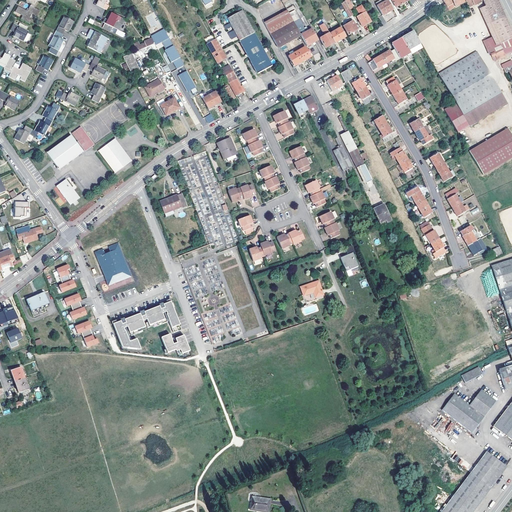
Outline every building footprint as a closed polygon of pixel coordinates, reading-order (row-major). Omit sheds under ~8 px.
[(22,16),(21,19),(30,24),(32,19),(30,18),(32,14),(37,16),(40,11),(34,7),(38,1),(39,2),(39,1),(36,0),(26,0),(26,1),(25,1),(31,4),(27,11),(18,6),(15,12),(22,16)] [(97,0),(98,0),(96,5),(102,8),(106,0),(97,0)] [(387,0),(377,6),(382,16),(393,9),(387,0)] [(464,0),(466,3),(469,8),(483,1),(482,0),(464,0)] [(486,7),(484,8),(494,29),(489,31),(493,39),(485,43),(494,61),(507,55),(501,44),(511,38),(511,32),(498,2),(497,0),(482,0),(483,1),(486,7)] [(347,19),(353,16),(350,10),(346,3),(345,2),(340,5),(347,19)] [(370,22),(365,13),(361,6),(356,9),(360,16),(357,17),(363,27),(370,22)] [(494,29),(484,8),(479,10),(489,31),(494,29)] [(241,11),(228,19),(230,23),(232,26),(234,31),(237,36),(258,74),(272,66),(241,11)] [(289,13),(299,33),(301,36),(307,47),(318,41),(312,29),(308,32),(306,29),(304,30),(293,11),(289,13)] [(103,18),(101,22),(103,23),(119,30),(124,19),(112,13),(108,20),(103,18)] [(301,36),(299,33),(289,13),(266,26),(278,49),(301,36)] [(65,30),(68,31),(73,21),(64,16),(56,31),(63,35),(65,30)] [(358,30),(353,21),(350,23),(349,21),(346,23),(347,25),(344,27),(349,35),(358,30)] [(17,26),(13,24),(10,30),(14,33),(13,36),(23,41),(23,40),(27,42),(30,34),(27,33),(28,31),(24,30),(26,26),(19,23),(17,26)] [(103,23),(101,27),(121,37),(123,33),(119,30),(103,23)] [(328,30),(324,24),(319,26),(323,33),(328,30)] [(164,30),(170,40),(176,37),(170,27),(164,30)] [(330,35),(335,44),(346,38),(341,29),(330,35)] [(107,39),(90,30),(86,37),(91,40),(87,47),(100,53),(107,39)] [(170,40),(164,30),(159,32),(163,38),(161,39),(165,45),(164,46),(166,50),(165,51),(188,92),(195,88),(186,71),(185,72),(178,60),(180,59),(170,40)] [(63,35),(56,31),(48,46),(58,51),(63,40),(60,39),(63,35)] [(402,39),(403,40),(411,55),(423,48),(413,32),(402,39)] [(155,33),(150,35),(153,40),(155,44),(160,41),(155,33)] [(330,35),(329,34),(320,39),(326,48),(331,45),(334,51),(338,49),(335,44),(330,35)] [(511,38),(501,44),(507,55),(511,52),(511,38)] [(206,45),(217,64),(225,58),(215,40),(206,45)] [(411,55),(403,40),(393,46),(395,49),(400,59),(403,57),(404,59),(412,55),(411,55)] [(150,46),(144,49),(147,54),(158,49),(155,44),(150,46)] [(307,47),(288,57),(294,67),(312,57),(307,47)] [(386,64),(394,59),(396,62),(400,59),(395,49),(390,52),(389,51),(381,56),(386,64)] [(10,57),(4,53),(2,58),(0,57),(0,65),(4,68),(9,58),(10,57)] [(139,69),(131,54),(123,57),(131,73),(139,69)] [(44,70),(47,71),(53,60),(43,56),(35,70),(42,74),(44,70)] [(92,72),(90,75),(101,80),(106,71),(96,66),(100,59),(95,56),(90,66),(88,70),(92,72)] [(386,64),(381,56),(368,63),(373,72),(386,64)] [(479,56),(454,71),(464,89),(476,108),(501,93),(479,56)] [(12,66),(15,61),(9,58),(4,68),(3,69),(11,72),(9,77),(14,79),(17,74),(21,77),(20,79),(24,81),(31,68),(22,63),(19,69),(12,66)] [(88,70),(90,66),(75,58),(70,68),(80,73),(82,70),(87,72),(88,70)] [(511,60),(501,63),(503,68),(511,65),(511,60)] [(387,66),(386,64),(373,72),(374,74),(387,66)] [(220,71),(228,84),(229,84),(236,97),(245,91),(242,85),(241,86),(229,66),(220,71)] [(511,66),(503,70),(505,74),(509,73),(511,79),(511,66)] [(139,69),(131,73),(132,76),(135,81),(143,78),(139,69)] [(347,70),(341,74),(345,83),(352,79),(347,70)] [(441,79),(452,96),(464,89),(454,71),(441,79)] [(223,84),(218,74),(210,79),(216,88),(223,84)] [(343,86),(337,76),(327,81),(332,92),(343,86)] [(393,96),(401,91),(398,85),(400,83),(397,78),(394,80),(393,77),(386,81),(388,85),(387,86),(393,96)] [(164,89),(159,79),(147,86),(148,87),(145,89),(150,97),(156,94),(158,93),(164,89)] [(360,79),(352,84),(357,92),(365,88),(360,79)] [(93,95),(91,100),(98,103),(105,88),(96,83),(90,93),(93,95)] [(189,105),(186,107),(197,129),(206,125),(189,92),(187,93),(182,84),(179,85),(189,105)] [(235,99),(228,85),(224,87),(231,101),(235,99)] [(365,88),(357,92),(364,105),(373,100),(365,88)] [(452,96),(456,103),(444,110),(452,122),(476,108),(464,89),(452,96)] [(67,95),(63,93),(63,94),(58,91),(55,97),(60,99),(74,107),(79,97),(69,92),(67,95)] [(401,91),(393,96),(398,105),(407,100),(401,91)] [(221,102),(216,92),(202,99),(208,110),(221,102)] [(424,98),(421,93),(415,96),(418,102),(424,98)] [(476,108),(452,122),(458,133),(507,104),(501,93),(476,108)] [(4,106),(14,111),(19,101),(4,94),(1,100),(6,103),(4,106)] [(314,109),(316,112),(317,111),(318,111),(318,110),(318,109),(318,108),(312,97),(303,101),(308,110),(309,112),(314,109)] [(174,98),(159,107),(163,113),(164,112),(166,116),(180,109),(174,98)] [(308,110),(303,101),(294,106),(298,115),(308,110)] [(47,105),(42,116),(45,118),(51,121),(59,106),(53,103),(51,107),(47,105)] [(287,118),(284,111),(272,116),(275,121),(276,120),(277,123),(279,126),(287,122),(286,119),(287,118)] [(205,118),(209,124),(215,121),(211,114),(205,118)] [(387,125),(382,116),(372,122),(373,125),(375,123),(379,130),(387,125)] [(348,132),(341,117),(338,118),(346,133),(348,132)] [(39,121),(34,131),(38,133),(44,136),(51,121),(45,118),(43,122),(39,121)] [(410,124),(415,133),(423,128),(421,124),(423,123),(420,118),(410,124)] [(292,130),(289,122),(287,122),(279,126),(277,127),(280,132),(281,132),(282,134),(284,138),(293,134),(291,130),(292,130)] [(387,125),(379,130),(384,138),(382,139),(384,143),(393,137),(391,134),(392,133),(387,125)] [(34,131),(25,126),(23,130),(20,129),(14,139),(23,144),(29,134),(35,137),(38,133),(34,131)] [(94,144),(82,128),(72,135),(84,151),(94,144)] [(415,133),(420,141),(423,145),(432,140),(430,135),(428,136),(423,128),(415,133)] [(257,134),(254,129),(243,134),(246,142),(247,141),(249,144),(258,141),(256,137),(255,135),(257,134)] [(348,132),(352,140),(358,137),(354,129),(348,132)] [(511,135),(508,129),(469,152),(483,175),(511,158),(511,135)] [(368,182),(372,180),(352,140),(348,132),(346,133),(340,135),(349,154),(349,153),(357,168),(359,167),(367,183),(368,182)] [(83,152),(71,136),(47,153),(59,170),(83,152)] [(131,161),(115,139),(98,151),(115,173),(131,161)] [(233,150),(235,150),(230,139),(217,144),(219,149),(220,148),(221,150),(225,159),(226,159),(228,163),(239,159),(237,155),(236,155),(233,150)] [(261,145),(259,140),(258,141),(249,144),(247,145),(251,153),(252,152),(254,156),(263,152),(261,149),(260,146),(261,145)] [(303,154),(300,147),(289,152),(291,157),(293,156),(294,158),(303,154)] [(343,172),(345,171),(352,167),(342,147),(334,151),(333,151),(343,172)] [(402,151),(401,152),(399,148),(390,154),(392,157),(394,156),(399,165),(408,160),(402,151)] [(206,151),(179,160),(208,245),(214,243),(216,248),(234,242),(233,238),(235,237),(229,222),(231,222),(229,216),(225,217),(224,212),(228,211),(225,203),(223,204),(219,192),(220,192),(206,151)] [(429,158),(435,168),(444,163),(438,153),(429,158)] [(303,154),(294,158),(294,159),(295,162),(304,158),(303,155),(304,154),(303,154)] [(309,165),(305,158),(304,158),(295,162),(294,163),(297,168),(298,168),(299,170),(301,174),(310,170),(308,166),(309,165)] [(413,168),(408,160),(399,165),(408,179),(415,174),(412,169),(413,168)] [(451,171),(449,172),(444,163),(435,168),(444,182),(454,176),(451,171)] [(273,170),(270,165),(259,171),(262,178),(264,178),(265,181),(274,177),(271,171),(273,170)] [(359,167),(357,168),(364,184),(367,183),(359,167)] [(278,181),(276,177),(274,177),(265,181),(264,182),(267,190),(269,189),(269,190),(278,186),(278,185),(276,182),(278,181)] [(79,198),(65,179),(60,184),(56,187),(70,205),(79,198)] [(318,185),(316,181),(305,187),(307,190),(310,189),(318,185)] [(320,188),(318,185),(310,189),(307,190),(308,194),(310,193),(312,197),(320,193),(318,189),(320,188)] [(252,186),(248,187),(248,186),(240,189),(243,197),(244,201),(249,199),(249,198),(252,196),(256,195),(252,186)] [(411,196),(413,200),(416,205),(425,200),(420,192),(419,192),(416,187),(406,193),(408,198),(411,196)] [(456,188),(445,195),(452,208),(461,203),(464,202),(461,196),(457,198),(455,194),(459,193),(456,188)] [(243,197),(240,189),(237,190),(236,189),(228,192),(232,204),(237,202),(237,200),(240,198),(243,197)] [(325,199),(322,192),(320,193),(312,197),(310,198),(313,203),(314,202),(315,204),(317,209),(326,204),(324,200),(325,199)] [(20,193),(10,200),(12,202),(14,202),(14,218),(20,218),(20,217),(26,217),(26,208),(28,208),(28,202),(26,202),(20,193)] [(166,217),(174,214),(173,211),(181,208),(182,209),(186,207),(181,194),(160,202),(166,217)] [(432,213),(425,200),(416,205),(419,209),(416,211),(419,215),(421,213),(424,218),(432,213)] [(463,207),(461,203),(452,208),(457,217),(469,210),(466,205),(463,207)] [(384,205),(373,210),(380,224),(386,221),(387,223),(392,221),(384,205)] [(335,219),(331,212),(320,218),(322,222),(323,222),(324,224),(326,228),(335,224),(333,220),(335,219)] [(250,216),(238,220),(241,228),(242,228),(243,232),(245,231),(246,235),(253,232),(252,229),(251,224),(250,222),(251,221),(250,216)] [(119,226),(139,280),(161,272),(140,218),(119,226)] [(340,231),(336,223),(335,224),(326,228),(325,229),(327,234),(329,233),(330,236),(332,240),(341,235),(339,232),(340,231)] [(429,225),(422,229),(431,244),(439,240),(432,228),(431,229),(429,225)] [(468,246),(476,241),(473,235),(475,233),(473,230),(470,226),(460,232),(463,236),(462,236),(468,246)] [(24,227),(19,229),(19,231),(17,232),(18,234),(17,235),(19,240),(23,239),(24,243),(37,239),(36,235),(42,232),(40,227),(26,232),(24,227)] [(304,239),(300,231),(297,232),(294,234),(293,232),(289,235),(293,244),(294,246),(301,242),(301,241),(304,239)] [(293,244),(289,235),(285,237),(282,238),(282,237),(278,238),(280,242),(279,243),(282,250),(290,247),(289,246),(293,244)] [(439,240),(431,244),(435,252),(433,254),(435,258),(445,252),(442,248),(443,248),(439,240)] [(476,241),(468,246),(473,256),(486,248),(484,245),(480,247),(476,241)] [(271,254),(267,247),(273,244),(272,242),(268,244),(265,245),(265,243),(260,245),(261,248),(264,257),(271,254)] [(116,283),(128,278),(120,257),(123,255),(118,243),(109,247),(111,252),(105,254),(103,249),(97,251),(102,265),(100,266),(103,274),(106,273),(106,276),(104,276),(107,282),(113,279),(112,276),(114,276),(116,283)] [(276,251),(273,244),(267,247),(271,254),(272,254),(271,253),(276,251)] [(345,256),(340,258),(345,269),(349,267),(350,270),(358,266),(352,253),(354,252),(351,246),(344,249),(347,255),(348,257),(345,258),(345,256)] [(493,250),(496,257),(502,254),(499,247),(493,250)] [(264,257),(261,248),(257,250),(255,251),(254,249),(249,251),(253,263),(261,260),(260,259),(265,257),(264,257)] [(0,258),(0,270),(12,266),(10,261),(14,260),(12,254),(0,258)] [(132,277),(123,255),(120,257),(128,278),(132,277)] [(511,259),(492,267),(511,329),(511,347),(508,349),(510,353),(511,359),(506,361),(508,367),(496,371),(501,386),(504,385),(505,390),(511,387),(511,401),(493,426),(511,440),(511,259)] [(68,266),(57,270),(60,278),(69,275),(67,271),(70,270),(68,266)] [(113,279),(107,282),(108,286),(116,283),(114,276),(112,276),(113,279)] [(300,287),(303,296),(313,293),(315,298),(323,295),(318,281),(300,287)] [(71,282),(59,286),(62,293),(76,288),(74,283),(72,284),(71,282)] [(33,317),(46,312),(43,306),(49,304),(44,293),(27,301),(33,317)] [(313,293),(303,296),(306,303),(324,297),(323,295),(315,298),(313,293)] [(79,295),(64,300),(67,307),(79,302),(78,300),(80,299),(79,295)] [(113,324),(122,348),(140,350),(136,338),(129,341),(123,328),(127,326),(129,333),(141,328),(144,327),(142,321),(146,319),(148,325),(152,324),(164,319),(164,318),(162,313),(165,312),(166,313),(165,314),(171,328),(179,325),(170,302),(166,303),(163,305),(164,308),(160,309),(159,306),(143,312),(145,315),(141,317),(139,314),(124,320),(125,323),(121,324),(120,321),(116,323),(113,324)] [(3,310),(4,312),(7,322),(18,319),(13,307),(3,310)] [(82,309),(70,314),(72,321),(87,315),(85,310),(83,311),(82,309)] [(164,318),(164,319),(152,324),(153,326),(166,321),(165,318),(164,318)] [(89,322),(75,327),(77,334),(90,330),(89,328),(91,327),(89,322)] [(6,332),(12,348),(19,345),(17,340),(22,338),(19,327),(6,332)] [(169,334),(161,337),(165,349),(167,353),(175,350),(175,352),(178,351),(180,350),(181,354),(189,351),(183,336),(175,339),(176,343),(173,344),(171,340),(171,339),(169,334)] [(93,336),(85,339),(88,348),(99,343),(98,339),(95,340),(93,336)] [(482,375),(478,367),(462,376),(465,383),(482,375)] [(21,368),(11,371),(14,382),(25,379),(21,368)] [(25,379),(14,382),(18,393),(28,389),(25,379)] [(472,433),(496,402),(481,390),(469,406),(454,395),(442,410),(472,433)] [(506,467),(502,464),(486,452),(441,511),(472,511),(480,502),(506,467)] [(460,465),(463,461),(457,456),(454,460),(460,465)] [(264,511),(268,511),(271,499),(252,496),(250,510),(264,511)]
